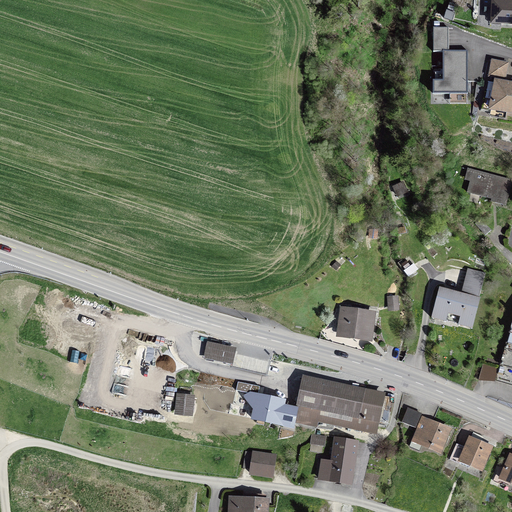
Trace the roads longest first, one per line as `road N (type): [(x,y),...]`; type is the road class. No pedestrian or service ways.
road 1 (secondary): [(22,255),(399,374),(511,423)]
road 2 (track): [(6,455),(27,442),(203,481)]
road 3 (residential): [(203,481),(350,497),(392,511)]
